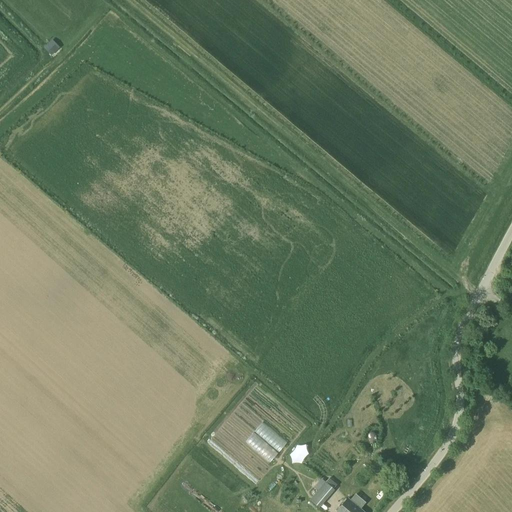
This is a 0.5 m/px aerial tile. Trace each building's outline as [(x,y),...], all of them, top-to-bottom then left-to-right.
[(43,47),(50,54),(57,47),(50,40),(43,47)] [(375,441),(377,440),(378,438),(378,436),(377,434),(375,433),(373,432),(371,432),(369,434),(368,435),(368,437),(368,439),(369,441),(371,442),(373,442),(375,441)] [(328,495),(333,490),(325,483),(320,489),(328,495)] [(350,500),(348,499),(336,511),(363,511),(360,509),(365,503),(355,494),(350,500)] [(316,495),(310,501),(318,507),(323,501),(316,495)]
